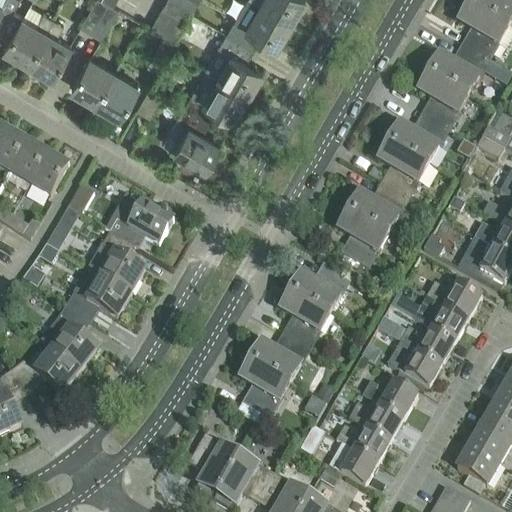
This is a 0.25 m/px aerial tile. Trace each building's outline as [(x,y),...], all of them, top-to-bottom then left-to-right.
[(91,35),(108,6),(98,0),(96,0),(80,29),(91,35)] [(191,14),(167,0),(161,11),(185,25),(191,14)] [(198,4),(190,0),(166,0),(167,0),(191,14),(198,4)] [(250,0),(260,5),(291,23),(303,0),(250,0)] [(511,27),(511,0),(466,0),(465,2),(511,29),(511,27)] [(491,64),(511,29),(465,2),(454,21),(473,32),(463,48),(491,64)] [(2,6),(0,5),(0,31),(12,11),(2,6)] [(277,46),(291,23),(260,5),(253,18),(241,11),(235,22),(234,22),(227,35),(252,49),(247,45),(254,33),(277,46)] [(119,12),(108,6),(91,35),(101,41),(119,12)] [(185,25),(161,11),(155,20),(180,35),(185,25)] [(27,64),(54,20),(43,13),(36,27),(12,12),(2,30),(11,36),(4,48),(24,59),(22,62),(27,64)] [(70,47),(55,38),(62,25),(54,20),(27,64),(31,67),(32,65),(52,76),(70,47)] [(180,35),(155,20),(150,29),(164,37),(175,43),(180,35)] [(245,61),(252,49),(227,35),(219,48),(205,72),(248,97),(263,71),(245,61)] [(158,73),(175,43),(164,37),(147,66),(158,73)] [(471,99),(491,64),(463,48),(453,66),(435,55),(425,71),(471,99)] [(95,105),(114,73),(89,58),(72,88),(91,99),(90,102),(95,105)] [(451,133),(471,99),(425,71),(414,91),(433,102),(424,117),(451,133)] [(248,97),(205,72),(191,95),(183,108),(204,120),(211,107),(234,120),(248,97)] [(137,87),(114,73),(95,105),(99,107),(100,104),(120,116),(137,87)] [(149,88),(135,112),(148,119),(162,96),(149,88)] [(197,131),(204,120),(183,108),(163,144),(195,162),(194,164),(198,167),(199,165),(206,169),(220,144),(197,131)] [(430,169),(451,133),(424,117),(413,135),(394,124),(384,141),(430,169)] [(511,138),(511,123),(503,119),(498,129),(497,129),(492,126),(485,139),(506,150),(511,138)] [(0,171),(9,176),(27,144),(6,132),(0,142),(0,171)] [(501,162),(506,152),(505,152),(506,150),(485,139),(479,149),(501,162)] [(410,203),(430,169),(384,141),(374,160),(392,171),(383,187),(410,203)] [(30,188),(48,156),(27,144),(9,176),(30,188)] [(69,168),(48,156),(30,188),(51,201),(69,168)] [(511,180),(510,180),(502,195),(511,200),(511,180)] [(390,238),(410,203),(383,187),(373,204),(354,193),(344,210),(390,238)] [(81,189),(68,211),(82,218),(94,196),(81,189)] [(113,221),(117,223),(111,234),(110,235),(130,247),(135,251),(142,238),(160,249),(174,224),(167,220),(168,218),(164,215),(163,217),(143,206),(132,200),(131,200),(127,198),(113,221)] [(454,200),(449,208),(463,216),(468,208),(454,200)] [(511,228),(511,217),(503,212),(505,207),(497,203),(489,217),(507,227),(508,226),(511,228)] [(0,209),(0,222),(6,226),(13,218),(0,209)] [(370,273),(390,238),(344,210),(334,229),(352,240),(342,257),(370,273)] [(29,228),(13,218),(6,226),(31,243),(41,226),(33,221),(29,228)] [(511,228),(508,226),(507,227),(500,240),(490,235),(493,229),(485,225),(476,240),(494,250),(495,249),(511,258),(511,228)] [(55,234),(48,246),(61,254),(68,242),(55,234)] [(122,260),(130,247),(110,235),(102,249),(87,273),(131,298),(146,273),(122,260)] [(430,242),(425,251),(439,258),(443,250),(430,242)] [(47,248),(39,260),(52,267),(59,255),(47,248)] [(505,287),(511,273),(511,258),(495,249),(494,250),(488,262),(478,257),(480,253),(472,249),(463,264),(505,287)] [(351,282),(325,267),(315,284),(296,273),(285,292),(330,318),(351,282)] [(32,269),(24,282),(37,290),(45,276),(32,269)] [(131,298),(87,273),(74,295),(76,296),(67,310),(85,322),(94,308),(117,321),(131,298)] [(470,323),(482,301),(459,287),(452,299),(442,293),(444,289),(437,285),(428,299),(446,310),(446,309),(470,323)] [(312,351),(330,318),(285,292),(275,309),(294,320),(285,336),(312,351)] [(456,346),(470,323),(446,309),(446,310),(438,322),(429,316),(431,313),(423,308),(415,321),(433,332),(456,346)] [(77,336),(85,322),(67,310),(60,323),(43,345),(54,354),(80,375),(98,352),(77,336)] [(456,346),(433,332),(425,344),(415,338),(418,334),(411,330),(402,344),(443,368),(456,346)] [(291,387),(312,351),(285,336),(275,353),(256,342),(246,360),(291,387)] [(430,392),(443,368),(402,344),(397,352),(388,367),(400,374),(397,380),(421,394),(425,389),(430,392)] [(63,396),(80,375),(54,354),(37,376),(24,366),(12,375),(25,393),(42,380),(63,396)] [(271,421),(291,387),(246,360),(235,378),(254,389),(244,406),(265,418),(271,421)] [(10,404),(25,393),(12,375),(0,383),(0,438),(21,429),(10,404)] [(405,422),(418,400),(394,385),(387,398),(378,393),(380,388),(372,384),(363,399),(381,409),(381,408),(405,422)] [(511,419),(511,391),(506,388),(494,409),(511,419)] [(392,445),(405,422),(381,408),(381,409),(374,420),(365,415),(367,411),(359,406),(350,420),(368,431),(392,445)] [(511,419),(494,409),(482,430),(511,447),(511,419)] [(276,424),(271,421),(265,418),(259,428),(270,434),(276,424)] [(379,466),(392,445),(368,431),(361,443),(352,437),(354,434),(346,429),(337,443),(354,453),(355,452),(379,466)] [(500,468),(511,448),(511,447),(482,430),(470,450),(500,468)] [(214,503),(240,457),(206,437),(190,465),(207,474),(196,493),(214,503)] [(488,490),(500,468),(470,450),(457,472),(488,490)] [(355,452),(354,453),(348,465),(338,460),(341,456),(333,451),(324,466),(365,491),(379,466),(355,452)] [(259,505),(275,477),(240,457),(214,503),(228,511),(232,511),(243,495),(259,505)] [(301,511),(310,498),(275,477),(259,505),(271,511),(301,511)] [(446,490),(440,501),(459,511),(465,511),(470,505),(446,490)] [(334,511),(310,498),(301,511),(334,511)] [(459,511),(440,501),(434,510),(437,511),(459,511)]
